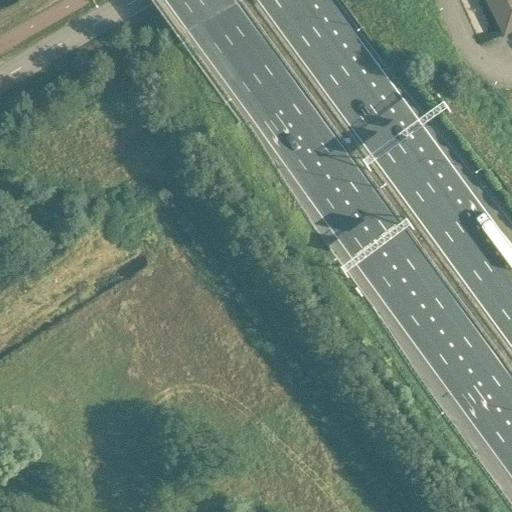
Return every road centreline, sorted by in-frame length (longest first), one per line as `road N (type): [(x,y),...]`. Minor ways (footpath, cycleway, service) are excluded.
road 1 (motorway): [(206,0),(511,413)]
road 2 (motorway): [(511,303),(290,0)]
road 3 (unclassified): [(0,82),(138,0)]
